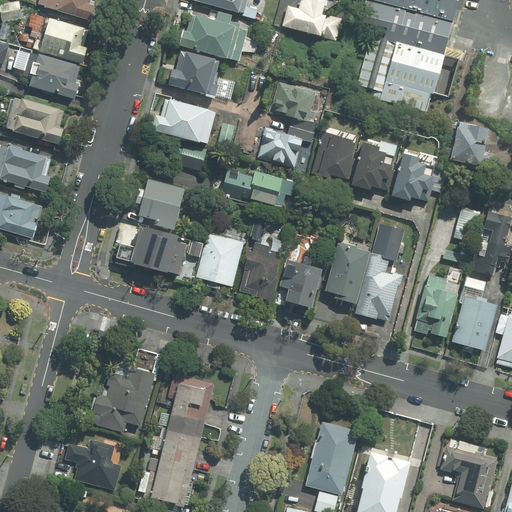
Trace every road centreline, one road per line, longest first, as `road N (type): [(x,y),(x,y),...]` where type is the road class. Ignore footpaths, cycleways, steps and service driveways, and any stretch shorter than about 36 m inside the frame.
road 1 (tertiary): [(279,346),(511,408)]
road 2 (residential): [(8,511),(67,284)]
road 3 (tertiary): [(67,284),(279,346)]
road 4 (residential): [(91,206),(149,0)]
road 5 (residential): [(279,346),(238,511)]
